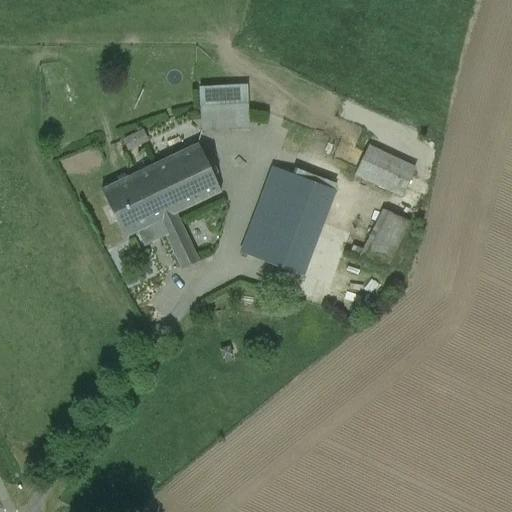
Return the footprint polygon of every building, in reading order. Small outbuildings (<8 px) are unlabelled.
[(248,105),(201,107),(202,129),(249,128),(248,105)] [(175,211),(221,188),(197,138),(98,185),(123,237),(157,220),(181,268),(199,260),(175,211)] [(363,146),(352,169),(400,193),(411,169),(363,146)] [(308,187),(311,178),(267,160),(234,250),(272,274),(308,187)] [(328,196),(308,187),(272,274),(297,279),(328,196)] [(414,230),(387,216),(366,255),(393,269),(414,230)]
